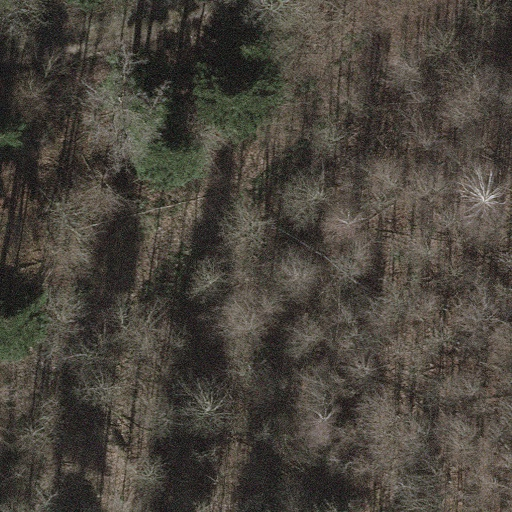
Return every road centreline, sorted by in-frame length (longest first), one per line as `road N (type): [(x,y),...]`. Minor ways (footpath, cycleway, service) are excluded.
road 1 (track): [(0,429),(113,292),(452,0)]
road 2 (track): [(0,42),(98,30),(196,0)]
